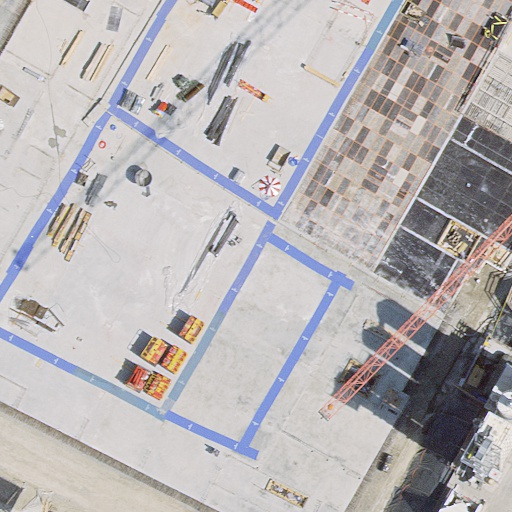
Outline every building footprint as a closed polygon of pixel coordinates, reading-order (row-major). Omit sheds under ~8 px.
[(0,0),(0,38),(99,96),(154,0),(0,0)] [(0,256),(6,260),(99,96),(0,38),(0,256)] [(511,52),(464,138),(511,165),(511,52)] [(350,270),(483,347),(511,295),(511,165),(464,138),(432,193),(403,177),(350,270)] [(0,333),(0,269),(6,260),(0,256),(0,477),(50,503),(108,386),(0,333)] [(267,417),(403,490),(483,347),(350,270),(267,417)] [(108,386),(50,503),(68,511),(391,511),(403,490),(267,417),(246,454),(108,386)]
